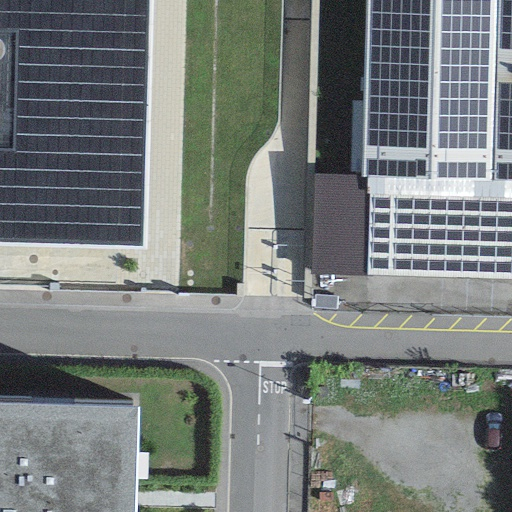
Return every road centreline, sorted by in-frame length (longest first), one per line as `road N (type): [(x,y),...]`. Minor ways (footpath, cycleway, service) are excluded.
road 1 (residential): [(0,325),(260,330)]
road 2 (residential): [(511,338),(260,330)]
road 3 (residential): [(260,330),(253,511)]
